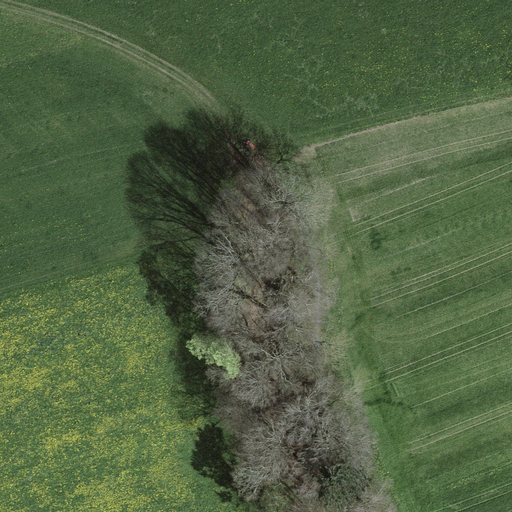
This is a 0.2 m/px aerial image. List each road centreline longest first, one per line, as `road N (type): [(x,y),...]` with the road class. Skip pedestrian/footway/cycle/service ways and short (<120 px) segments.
road 1 (track): [(317,511),(281,412),(249,184),(189,96),(116,53)]
road 2 (track): [(0,14),(116,53)]
